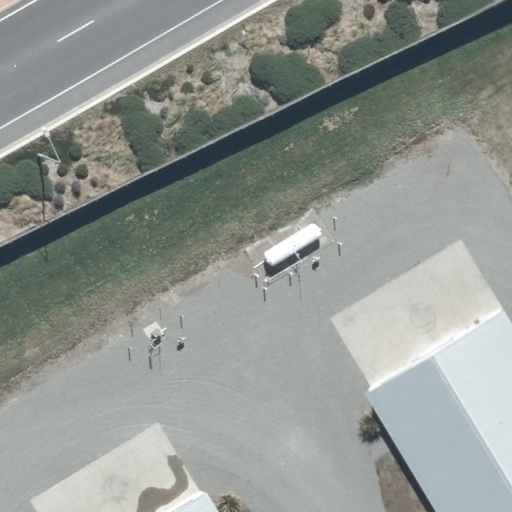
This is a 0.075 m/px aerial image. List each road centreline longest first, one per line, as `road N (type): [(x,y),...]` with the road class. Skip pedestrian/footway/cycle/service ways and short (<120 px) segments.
road 1 (unknown): [(167,287),(390,174),(457,177),(511,222)]
road 2 (unknown): [(167,287),(297,511)]
road 3 (unknown): [(0,372),(167,287)]
road 4 (motorway): [(134,0),(0,76)]
